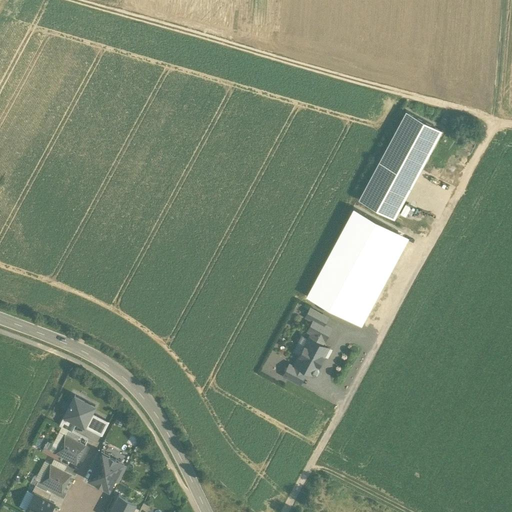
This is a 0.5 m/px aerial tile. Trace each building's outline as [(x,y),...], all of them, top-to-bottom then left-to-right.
[(441,129),(406,110),(358,198),(394,217),(441,129)] [(326,317),(311,309),(307,316),(315,320),(322,324),(326,317)] [(322,324),(315,320),(311,327),(315,329),(310,339),(320,344),(329,328),(322,324)] [(320,344),(310,339),(296,363),(306,368),(308,369),(309,373),(312,374),(316,373),(318,370),(317,366),(323,355),(325,356),(328,355),(331,351),(330,348),(327,346),(326,347),(320,344)] [(306,368),(296,363),(294,367),(290,365),(285,375),(299,382),(306,368)] [(95,406),(75,395),(65,414),(85,425),(92,412),(95,406)] [(109,421),(92,412),(85,425),(102,434),(109,421)] [(60,425),(71,430),(73,424),(63,419),(60,425)] [(85,445),(65,435),(56,452),(60,454),(76,462),(85,445)] [(56,452),(44,446),(42,451),(57,459),(60,454),(56,452)] [(113,478),(120,463),(103,454),(98,463),(91,477),(108,486),(113,478)] [(126,466),(120,463),(113,478),(118,481),(126,466)] [(70,474),(50,464),(42,481),(49,485),(61,491),(70,474)] [(42,481),(33,477),(30,482),(35,484),(46,490),(49,485),(42,481)] [(46,490),(35,484),(32,491),(34,493),(35,492),(48,499),(51,493),(46,490)] [(48,499),(35,492),(34,493),(26,509),(31,511),(50,511),(52,509),(51,508),(54,502),(48,499)] [(131,511),(135,506),(137,502),(119,492),(109,511),(131,511)] [(147,511),(150,505),(143,502),(140,508),(138,511),(145,511),(146,511),(147,511)]
